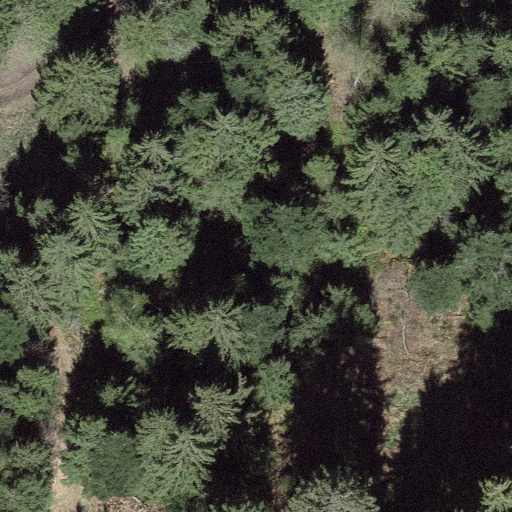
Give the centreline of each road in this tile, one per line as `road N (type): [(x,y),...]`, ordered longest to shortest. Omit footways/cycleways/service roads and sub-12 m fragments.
road 1 (track): [(75,511),(51,342),(0,187)]
road 2 (track): [(0,109),(34,98),(119,0)]
